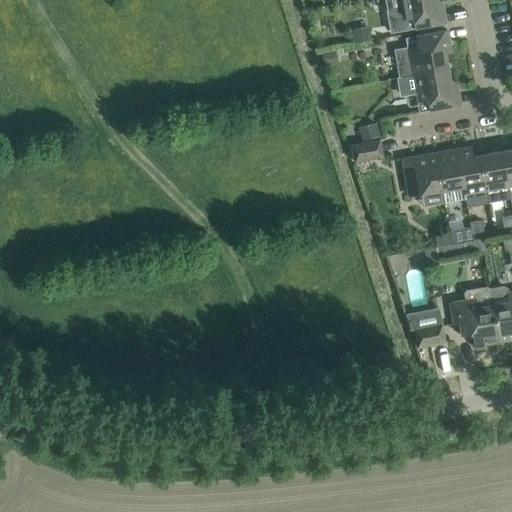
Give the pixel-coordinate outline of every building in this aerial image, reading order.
[(388,13),(387,13),(391,33),(414,29),(446,23),(444,11),(438,12),(435,0),(399,0),(401,10),(388,13)] [(371,41),(369,29),(369,27),(353,29),(353,34),(349,35),(351,44),(371,41)] [(408,49),(395,51),(399,77),(448,69),(444,43),(450,42),(447,30),(416,36),(416,38),(418,48),(408,49)] [(338,64),(335,51),(321,53),(323,68),(338,64)] [(429,111),(461,105),(459,93),(453,94),(448,69),(399,77),(400,79),(397,79),(401,99),(417,96),(418,102),(428,100),(429,111)] [(378,123),(358,128),(361,140),(381,136),(378,123)] [(351,146),(355,162),(382,157),(379,140),(351,146)] [(486,190),(480,155),(473,156),(471,146),(458,148),(459,159),(458,159),(464,194),(465,194),(486,190)] [(466,199),(465,194),(464,194),(458,159),(459,159),(458,148),(435,152),(442,191),(444,203),(466,199)] [(508,186),(511,185),(511,149),(501,151),(508,186)] [(501,151),(480,155),(486,190),(497,188),(499,201),(510,199),(508,186),(501,151)] [(408,197),(442,191),(435,152),(402,158),(408,197)] [(511,227),(511,214),(501,216),(501,217),(503,229),(511,227)] [(471,227),(473,234),(484,232),(481,220),(470,222),(471,227)] [(474,240),(473,234),(471,227),(449,230),(450,234),(452,244),(474,240)] [(436,247),(452,244),(450,234),(434,237),(436,247)] [(511,236),(502,238),(504,249),(509,252),(511,251),(511,236)] [(426,263),(483,252),(481,239),(474,240),(452,244),(436,247),(424,249),(426,263)] [(511,291),(507,293),(506,288),(501,286),(489,288),(492,305),(499,342),(511,339),(511,291)] [(499,342),(492,305),(477,308),(476,298),(449,303),(453,325),(459,323),(461,336),(472,334),(475,349),(485,347),(484,344),(499,342)] [(438,307),(405,313),(411,330),(414,329),(418,347),(445,342),(441,324),(438,307)]
